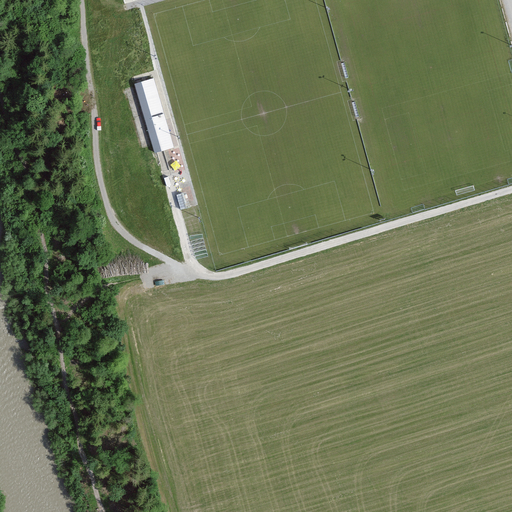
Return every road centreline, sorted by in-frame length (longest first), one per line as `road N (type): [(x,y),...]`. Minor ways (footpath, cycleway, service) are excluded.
road 1 (track): [(136,292),(177,277),(232,274),(511,190)]
road 2 (track): [(206,276),(148,251),(113,224),(97,169),(81,0)]
